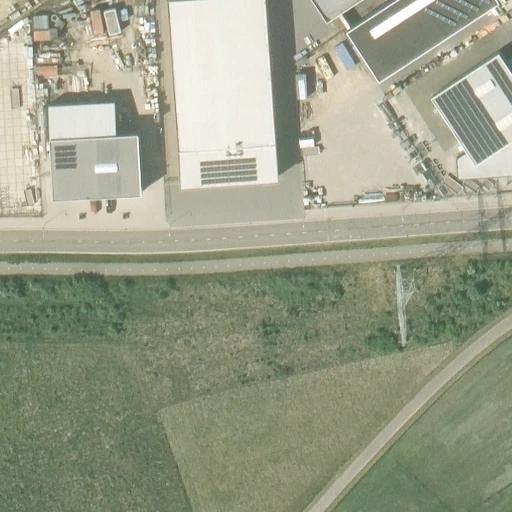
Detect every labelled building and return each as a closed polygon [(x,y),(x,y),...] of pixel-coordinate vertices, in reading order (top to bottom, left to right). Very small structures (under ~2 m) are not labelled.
[(267,0),(167,0),(179,185),(278,179),(267,0)] [(317,0),(328,17),(353,0),(317,0)] [(390,0),(347,28),(380,78),(499,0),(390,0)] [(511,69),(499,50),(431,95),(468,150),(457,157),(458,178),(469,177),(511,174),(511,69)] [(54,135),(52,197),(141,200),(143,138),(54,135)] [(302,189),(310,189),(309,138),(300,138),(302,189)]
